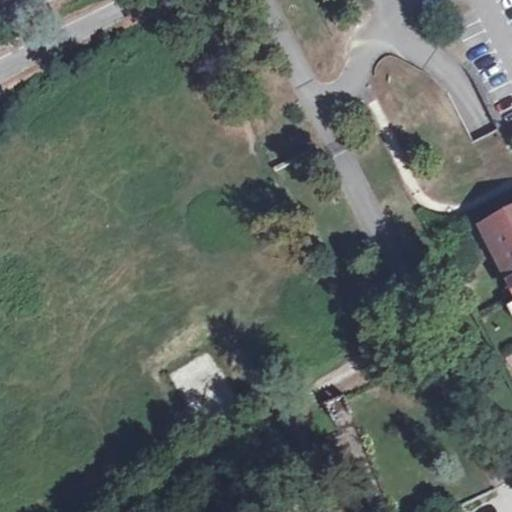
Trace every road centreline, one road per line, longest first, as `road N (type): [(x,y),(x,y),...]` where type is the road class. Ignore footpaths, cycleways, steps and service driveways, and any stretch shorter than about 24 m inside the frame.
road 1 (residential): [(265,0),(394,258)]
road 2 (residential): [(129,0),(0,71)]
